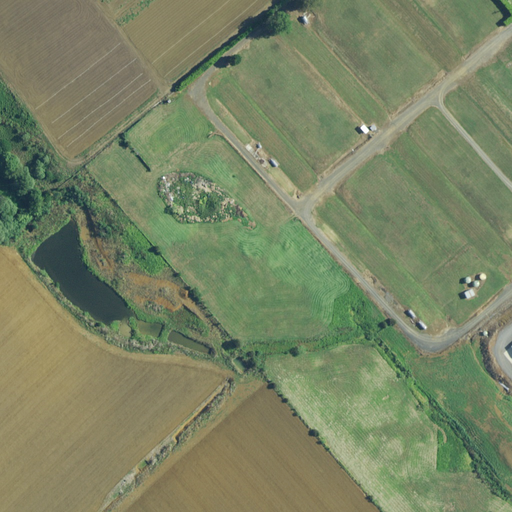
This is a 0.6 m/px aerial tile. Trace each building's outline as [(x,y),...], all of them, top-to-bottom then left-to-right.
[(460,52),(412,0),(379,0),(446,72),(451,68),(447,63),(460,52)] [(387,112),(299,16),(281,33),(374,134),(381,127),(376,122),(387,112)] [(511,110),(477,72),(460,88),(511,145),(511,110)] [(320,178),(226,76),(209,91),(298,189),(310,178),(315,183),(320,178)] [(171,121),(156,133),(160,138),(150,147),(156,154),(180,134),(188,143),(197,135),(189,127),(182,133),(171,121)] [(209,137),(205,131),(204,133),(201,130),(199,131),(201,134),(198,137),(202,142),(209,137)] [(511,253),(511,251),(402,132),(384,148),(495,269),(511,253)] [(249,142),(245,146),(250,152),(254,148),(249,142)] [(443,313),(330,189),(312,206),(425,329),(443,313)]
